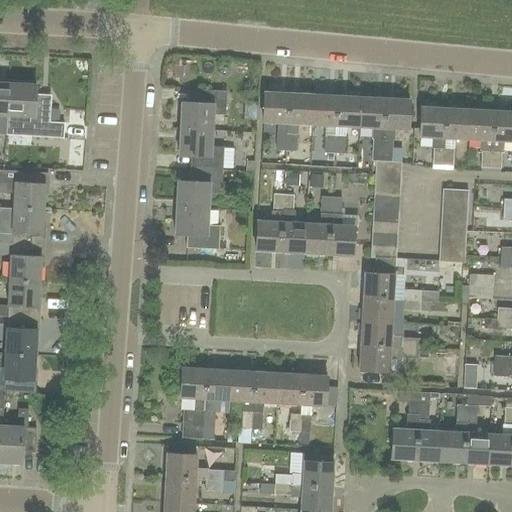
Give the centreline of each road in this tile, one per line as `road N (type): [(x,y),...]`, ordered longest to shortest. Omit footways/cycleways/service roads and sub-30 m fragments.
road 1 (residential): [(115,339),(336,351),(340,279),(120,267)]
road 2 (residential): [(511,63),(140,33)]
road 3 (residential): [(120,267),(140,33)]
road 4 (residential): [(511,489),(355,480),(354,511)]
road 5 (residential): [(103,508),(115,339)]
road 6 (residential): [(140,33),(0,23)]
